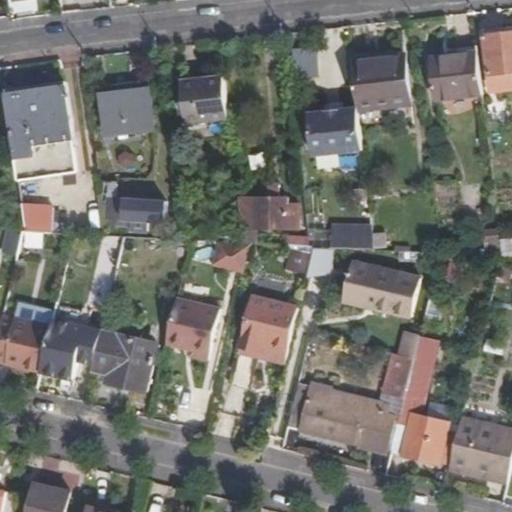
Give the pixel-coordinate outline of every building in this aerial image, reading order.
[(490,75),(511,72),(511,28),(484,31),(490,75)] [(319,45),(294,49),(299,80),(324,76),(319,45)] [(484,98),(480,55),(433,60),(438,102),(484,98)] [(407,56),(386,59),(386,64),(377,65),(377,60),(356,62),(361,110),(361,113),(413,106),(407,56)] [(6,91),(19,177),(82,168),(69,76),(24,82),(25,89),(6,91)] [(231,119),(226,76),(184,81),(189,123),(231,119)] [(25,89),(24,82),(6,85),(6,91),(25,89)] [(117,85),(117,96),(155,92),(154,82),(117,85)] [(155,92),(117,96),(106,97),(110,137),(159,133),(155,92)] [(316,158),(366,152),(363,126),(361,113),(361,110),(311,115),(316,158)] [(247,193),(246,227),(258,228),(302,230),(303,204),(296,203),(296,195),(247,193)] [(166,221),(167,200),(112,196),(109,224),(134,226),(134,219),(166,221)] [(25,230),(53,231),(54,204),(26,203),(25,230)] [(258,244),(258,228),(246,227),(245,243),(253,243),(258,244)] [(6,230),(5,253),(20,254),(21,231),(6,230)] [(342,233),(340,248),(377,250),(377,248),(376,236),(375,231),(356,230),(355,234),(342,233)] [(481,231),(482,245),(500,243),(498,230),(481,231)] [(388,235),(376,236),(377,248),(389,246),(388,235)] [(500,243),(482,245),(484,255),(501,256),(500,243)] [(216,267),(246,274),(250,254),(221,248),(216,267)] [(293,269),(309,274),(314,254),(298,250),(293,269)] [(354,268),(346,300),(377,308),(376,313),(412,322),(421,284),(354,268)] [(216,360),(226,306),(178,297),(167,351),(216,360)] [(287,366),(300,311),(255,299),(242,349),(260,353),(259,359),(287,366)] [(345,306),(376,313),(377,308),(346,300),(345,306)] [(39,326),(7,318),(0,348),(0,358),(35,367),(39,350),(33,349),(39,326)] [(151,360),(155,344),(103,331),(91,371),(110,376),(108,384),(148,394),(157,362),(151,360)] [(416,362),(421,340),(405,336),(399,358),(402,358),(416,362)] [(406,416),(403,415),(394,452),(452,466),(460,431),(453,429),(454,423),(423,415),(442,342),(425,337),(406,416)] [(241,354),(259,359),(260,353),(242,349),(241,354)] [(396,357),(384,407),(389,408),(402,358),(399,358),(396,357)] [(384,407),(346,397),(336,439),(394,453),(394,452),(403,415),(416,362),(402,358),(389,408),(384,407)] [(291,428),(304,431),(315,389),(301,385),(291,428)] [(315,389),(304,431),(336,439),(346,397),(315,389)] [(463,432),(460,431),(452,466),(491,476),(498,446),(483,442),(481,451),(474,449),(476,441),(462,437),(463,432)] [(65,511),(70,495),(35,486),(27,511),(65,511)]
